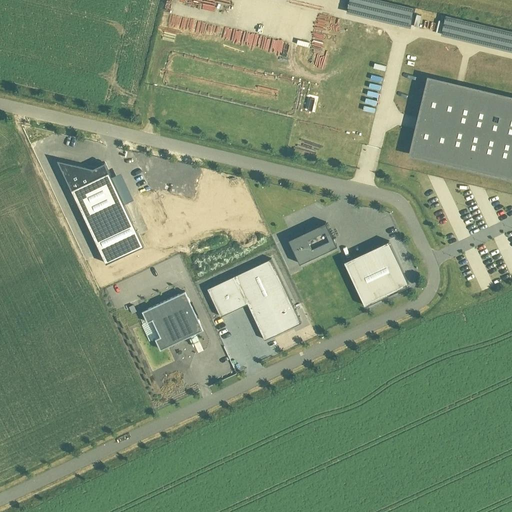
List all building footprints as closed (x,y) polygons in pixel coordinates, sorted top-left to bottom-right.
[(358,0),(355,13),(417,28),(422,8),(387,0),(358,0)] [(511,50),(511,29),(445,13),(440,34),(511,50)] [(418,124),(411,154),(511,178),(511,93),(461,81),(430,74),(418,124)] [(143,244),(105,162),(92,168),(58,161),(106,262),(143,244)] [(326,222),(287,239),(299,264),(338,246),(326,222)] [(389,241),(345,261),(365,305),(409,284),(389,241)] [(272,259),(210,289),(222,316),(249,303),(266,339),(302,322),(272,259)] [(161,350),(204,329),(185,291),(142,311),(161,350)]
